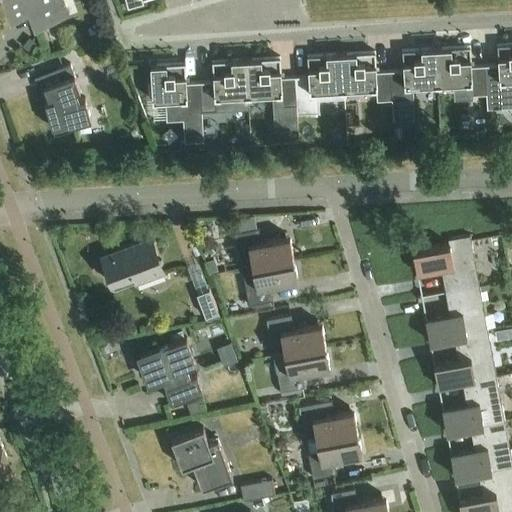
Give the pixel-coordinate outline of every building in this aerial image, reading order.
[(37,24),(70,11),(65,0),(7,0),(13,13),(30,7),(37,24)] [(499,63),(486,64),(487,93),(487,101),(510,100),(509,79),(511,78),(511,42),(498,43),(499,63)] [(471,45),(437,47),(439,82),(456,82),(457,95),(473,94),(487,93),(486,64),(472,65),(471,45)] [(393,98),(394,98),(395,119),(416,118),(414,84),(439,82),(437,47),(403,49),(404,69),(391,70),(393,98)] [(111,48),(98,53),(103,65),(116,61),(111,48)] [(378,99),(393,98),(391,70),(377,71),(376,50),(342,52),(344,88),(345,88),(377,86),(378,99)] [(321,111),(320,98),(345,96),(345,88),(344,88),(342,52),(308,54),(309,75),(296,75),(298,104),(298,113),(321,111)] [(281,56),(247,58),(249,94),(273,92),(276,129),(299,128),(298,113),(298,104),(296,75),(282,76),(281,56)] [(215,80),(201,81),(203,110),(217,109),(217,96),(249,94),(247,58),(213,60),(215,80)] [(186,61),(152,63),(154,99),(165,99),(166,117),(183,116),(184,120),(203,119),(203,110),(201,81),(188,82),(186,61)] [(55,129),(92,119),(86,97),(81,98),(78,90),(81,89),(71,62),(58,67),(63,81),(46,87),(53,106),(49,107),(55,129)] [(241,255),(243,267),(254,265),(295,257),(291,235),(263,240),(260,226),(236,231),(241,255)] [(481,284),(472,239),(471,233),(449,238),(450,243),(414,249),(418,272),(442,267),(446,290),(481,284)] [(137,281),(165,271),(153,240),(148,241),(146,237),(120,247),(121,251),(105,257),(115,284),(135,277),(137,281)] [(243,267),(245,279),(250,303),(274,298),(271,284),(299,279),(295,257),(254,265),(243,267)] [(481,284),(446,290),(451,313),(427,318),(431,340),(455,336),(455,335),(489,329),(481,284)] [(219,311),(210,288),(198,293),(207,315),(219,311)] [(284,340),(285,350),(275,352),(275,354),(327,344),(323,322),(295,327),(292,313),(268,318),(273,342),(284,340)] [(455,335),(455,336),(459,358),(435,362),(439,385),(463,381),(463,380),(497,374),(489,329),(455,335)] [(188,336),(141,353),(151,380),(166,375),(169,383),(166,384),(172,401),(204,389),(198,372),(192,374),(189,366),(198,363),(188,336)] [(240,337),(225,343),(231,361),(246,355),(240,337)] [(331,366),(327,344),(275,354),(282,390),(306,385),(303,371),(331,366)] [(463,380),(463,381),(467,403),(443,407),(448,430),(472,425),(471,425),(506,418),(497,374),(463,380)] [(199,399),(188,403),(192,414),(203,410),(199,399)] [(318,439),(359,431),(355,409),(327,414),(324,400),(300,405),(305,429),(316,427),(318,439)] [(480,470),(511,463),(511,452),(506,418),(471,425),(472,425),(476,448),(452,452),(456,475),(480,470)] [(203,487),(234,475),(219,436),(210,440),(205,426),(173,438),(183,466),(197,461),(199,468),(196,469),(203,487)] [(359,431),(318,439),(320,450),(309,452),(314,477),(338,472),(335,458),(363,452),(359,431)] [(0,479),(13,475),(0,439),(0,479)] [(460,497),(462,511),(501,511),(511,510),(511,463),(480,470),(484,493),(460,497)] [(274,477),(242,482),(245,497),(276,492),(274,477)] [(389,511),(387,495),(359,501),(356,487),(332,491),(336,511),(389,511)] [(262,495),(253,499),(256,506),(265,502),(262,495)]
